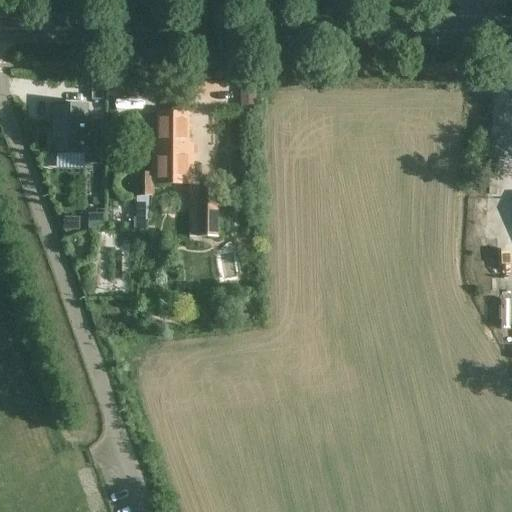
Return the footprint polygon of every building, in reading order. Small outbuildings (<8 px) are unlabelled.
[(93,80),(93,100),(103,100),(103,80),(93,80)] [(102,165),(102,120),(102,119),(86,119),(86,107),(54,107),(54,155),(85,155),(85,165),(102,165)] [(173,186),(173,115),(158,115),(157,141),(153,141),(153,177),(138,177),(139,200),(153,199),(152,186),(173,186)] [(189,115),(173,115),(173,186),(193,186),(193,146),(189,146),(189,115)] [(215,190),(197,190),(198,234),(215,233),(215,190)] [(93,228),(105,223),(105,215),(89,215),(89,228),(93,228)] [(252,324),(263,323),(262,312),(261,312),(260,312),(259,312),(258,313),(257,313),(256,314),(255,314),(255,315),(254,315),(254,316),(253,317),(252,318),(252,319),(252,320),(252,321),(252,322),(252,323),(252,324)]
